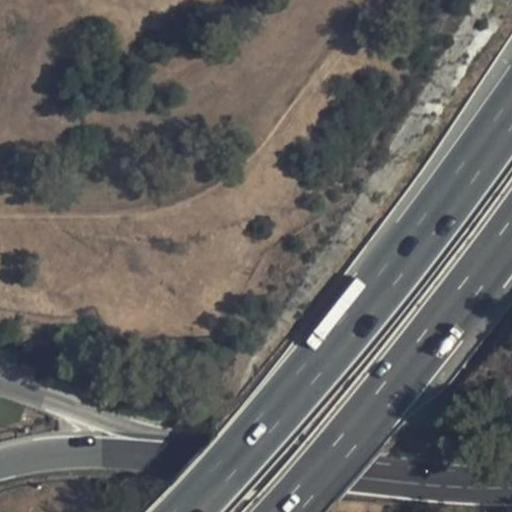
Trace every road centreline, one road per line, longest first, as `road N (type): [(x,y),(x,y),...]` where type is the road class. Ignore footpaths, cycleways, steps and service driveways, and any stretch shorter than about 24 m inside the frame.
road 1 (motorway): [(511,106),(358,309),(184,511)]
road 2 (motorway): [(278,511),(511,227)]
road 3 (secondary): [(511,485),(188,459)]
road 4 (tertiary): [(188,459),(0,382)]
road 5 (motorway): [(188,459),(74,454),(0,464)]
